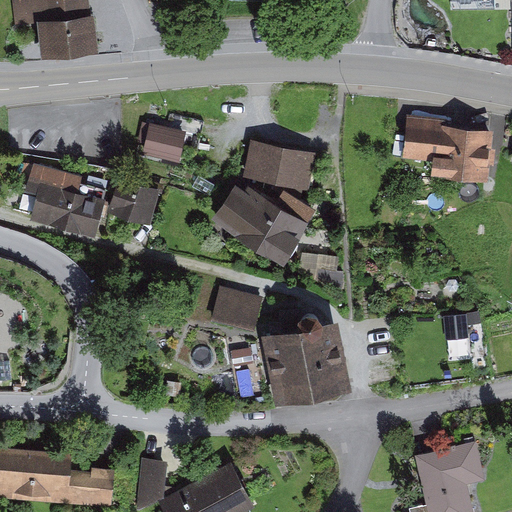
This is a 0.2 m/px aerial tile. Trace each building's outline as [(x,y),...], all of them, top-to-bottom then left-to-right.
[(93,0),(45,0),(49,55),(96,53),(93,0)] [(410,158),(427,159),(426,176),(489,180),(492,129),(448,127),(449,117),(413,115),(410,158)] [(146,125),(138,151),(169,160),(177,134),(146,125)] [(308,187),(315,149),(252,137),(245,174),(308,187)] [(29,165),(19,204),(65,216),(75,178),(29,165)] [(281,258),(313,208),(284,190),(277,200),(248,182),(245,188),(236,182),(214,216),(281,258)] [(94,214),(140,229),(149,201),(103,187),(94,214)] [(268,299),(221,287),(214,315),(261,327),(268,299)] [(470,353),(470,312),(448,312),(448,353),(470,353)] [(332,383),(321,320),(243,334),(254,397),(332,383)] [(181,383),(168,380),(166,394),(178,396),(181,383)] [(434,511),(462,506),(457,484),(472,481),(465,444),(408,456),(419,511),(434,511)] [(154,458),(143,457),(138,509),(162,494),(166,459),(154,458)] [(234,511),(254,501),(231,460),(158,499),(165,511),(234,511)] [(75,471),(3,465),(0,497),(0,502),(72,509),(75,471)]
